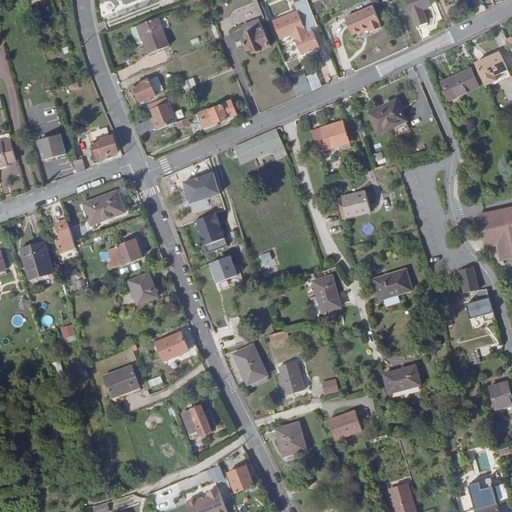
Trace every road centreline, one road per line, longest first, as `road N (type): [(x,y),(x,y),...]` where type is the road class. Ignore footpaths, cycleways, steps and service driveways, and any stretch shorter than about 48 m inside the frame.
road 1 (residential): [(285,511),(209,349),(141,173)]
road 2 (residential): [(511,349),(493,285),(453,214),(451,151),(413,53)]
road 3 (residential): [(141,173),(413,53)]
road 4 (residential): [(135,158),(90,48),(82,0)]
road 5 (residential): [(135,158),(0,210)]
